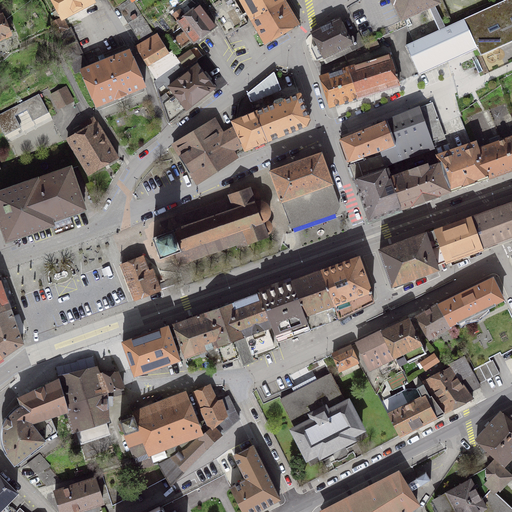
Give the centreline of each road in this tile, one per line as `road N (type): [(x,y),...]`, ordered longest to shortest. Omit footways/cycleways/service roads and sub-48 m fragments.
road 1 (primary): [(363,239),(107,328)]
road 2 (residential): [(511,397),(297,507)]
road 3 (residential): [(105,225),(326,132)]
road 4 (residential): [(497,254),(455,284),(354,332)]
road 5 (residential): [(107,328),(131,383),(233,383)]
road 6 (residential): [(167,139),(292,40)]
road 7 (primary): [(511,186),(363,239)]
road 8 (residential): [(105,0),(167,139)]
road 9 (residential): [(253,423),(179,485),(130,511)]
road 10 (residential): [(326,132),(452,85)]
road 11 (residential): [(354,332),(233,383)]
